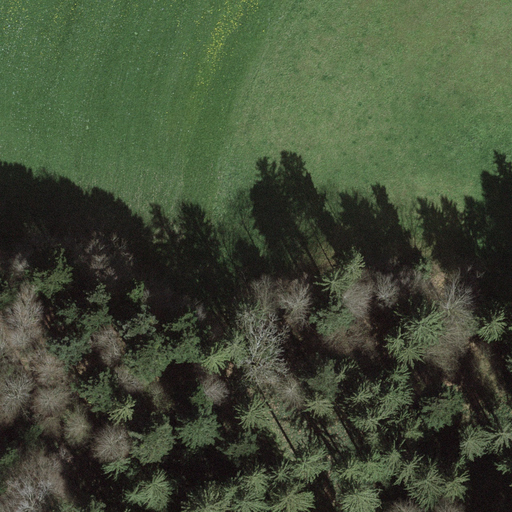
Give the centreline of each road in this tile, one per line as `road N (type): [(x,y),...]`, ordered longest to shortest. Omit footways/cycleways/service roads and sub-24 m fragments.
road 1 (track): [(0,274),(111,291),(179,312),(219,348),(481,299)]
road 2 (track): [(219,348),(314,511)]
